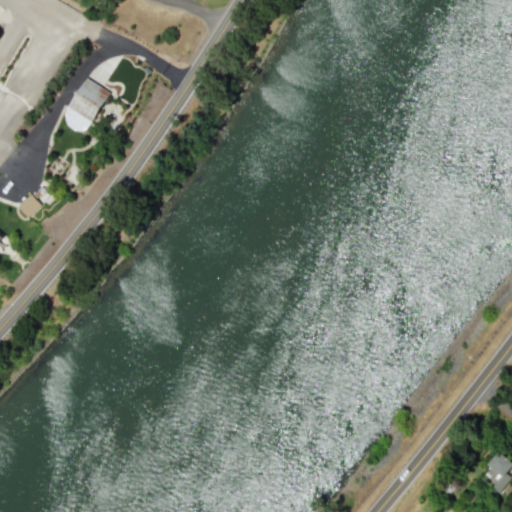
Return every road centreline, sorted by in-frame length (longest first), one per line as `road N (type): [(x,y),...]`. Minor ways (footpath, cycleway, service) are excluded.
road 1 (secondary): [(0,329),(149,147),(244,0)]
road 2 (primary): [(378,511),(511,342)]
